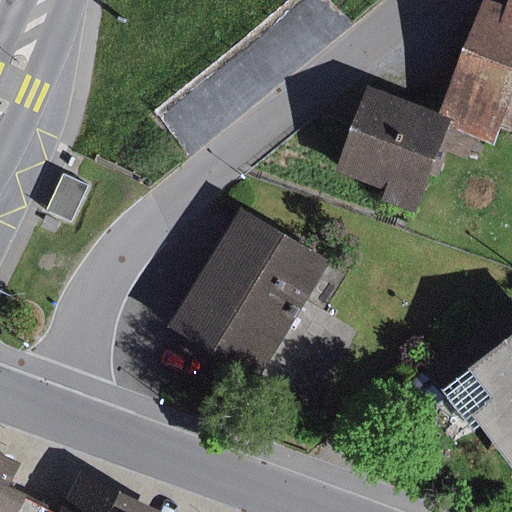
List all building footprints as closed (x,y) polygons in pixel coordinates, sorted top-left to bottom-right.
[(501,0),(485,0),(444,108),(455,113),(504,131),(511,112),(511,111),(511,0),(510,0),(509,3),(501,0)] [(444,108),(375,83),(343,167),(423,197),(455,113),(444,108)] [(62,176),(46,213),(72,224),(88,187),(62,176)] [(335,258),(246,207),(180,322),(269,373),(335,258)] [(511,329),(450,377),(511,458),(511,329)] [(0,511),(19,511),(26,497),(7,488),(20,463),(0,452),(0,511)] [(153,511),(77,475),(58,511),(56,511),(26,497),(19,511),(153,511)]
